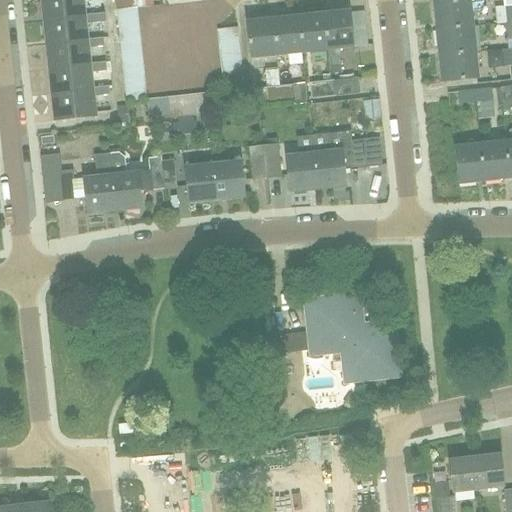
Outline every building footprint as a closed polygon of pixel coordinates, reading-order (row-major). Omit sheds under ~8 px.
[(41,0),(44,21),(85,16),(83,1),(89,0),(41,0)] [(474,29),(471,3),(434,7),(437,33),(474,29)] [(511,6),(503,7),(505,24),(511,22),(511,6)] [(119,21),(139,19),(138,8),(118,10),(119,21)] [(339,60),(338,51),(354,49),(350,12),(324,14),(328,52),(329,61),(339,60)] [(85,16),(44,21),(46,45),(88,41),(86,25),(102,23),(106,22),(105,18),(105,14),(101,14),(85,16)] [(303,54),(328,52),(324,14),(299,17),(303,54)] [(303,54),(299,17),(273,20),(278,57),(303,54)] [(139,19),(119,21),(120,31),(140,30),(139,19)] [(276,57),(278,57),(273,20),(247,23),(251,60),(276,57)] [(238,29),(217,31),(218,41),(239,39),(238,29)] [(477,54),(474,29),(437,33),(440,58),(477,54)] [(140,30),(120,31),(121,42),(141,40),(140,30)] [(88,41),(46,45),(49,70),(91,65),(89,49),(105,47),(105,43),(104,39),(88,41)] [(239,39),(218,41),(219,51),(240,49),(239,39)] [(141,40),(121,42),(122,52),(142,50),(141,40)] [(240,49),(219,51),(220,61),(241,59),(240,49)] [(142,50),(122,52),(123,62),(143,61),(142,50)] [(478,67),(477,54),(440,58),(443,85),(480,80),(479,78),(484,78),(483,66),(478,67)] [(241,59),(220,61),(221,72),(242,70),(241,59)] [(123,62),(124,73),(144,72),(143,61),(123,62)] [(91,65),(49,70),(52,94),(93,89),(92,74),(108,72),(107,67),(107,63),(91,65)] [(242,70),(221,72),(222,82),(243,80),(242,70)] [(124,73),(125,83),(145,81),(144,72),(124,73)] [(266,74),(268,88),(268,90),(269,103),(269,104),(281,102),(280,88),(278,72),(266,74)] [(243,80),(222,82),(223,92),(244,90),(243,80)] [(335,97),(359,94),(358,80),(334,82),(335,97)] [(145,81),(125,83),(126,93),(146,91),(145,81)] [(335,97),(334,82),(311,85),(312,99),(335,97)] [(93,89),(52,94),(55,123),(97,118),(95,98),(110,96),(110,91),(109,87),(93,89)] [(290,101),(295,101),(293,87),(280,88),(281,102),(290,101)] [(451,105),(492,101),(492,89),(450,93),(451,105)] [(146,91),(126,93),(127,103),(147,101),(146,91)] [(208,94),(210,114),(221,113),(219,93),(208,94)] [(198,95),(200,116),(210,114),(208,94),(198,95)] [(187,97),(190,117),(200,116),(198,95),(187,97)] [(177,98),(179,118),(190,117),(187,97),(177,98)] [(167,99),(169,119),(179,118),(177,98),(167,99)] [(157,100),(159,120),(169,119),(167,99),(157,100)] [(159,120),(157,100),(147,101),(149,121),(159,120)] [(381,119),(378,100),(363,102),(365,121),(381,119)] [(379,138),(364,140),(366,168),(382,166),(379,138)] [(281,177),(277,149),(277,140),(262,141),(262,147),(265,179),(281,177)] [(353,169),(366,168),(364,140),(351,141),(353,169)] [(510,178),(506,142),(480,145),(484,181),(510,178)] [(484,181),(480,145),(454,147),(458,184),(484,181)] [(265,179),(262,147),(249,148),(252,180),(265,179)] [(319,190),(347,186),(343,152),(331,154),(330,148),(315,150),(319,190)] [(319,190),(315,150),(300,151),(301,157),(287,159),(291,193),(319,190)] [(110,155),(116,211),(143,208),(142,192),(164,189),(161,161),(161,158),(148,159),(149,173),(128,175),(127,170),(126,170),(124,158),(118,154),(110,155)] [(116,211),(110,155),(95,157),(98,178),(85,180),(89,215),(116,211)] [(218,201),(245,198),(241,163),(228,165),(227,159),(213,161),(218,201)] [(164,189),(177,188),(173,160),(161,161),(164,189)] [(218,201),(213,161),(199,162),(199,167),(186,169),(190,204),(218,201)] [(63,200),(75,199),(72,171),(60,173),(63,200)] [(511,274),(500,279),(511,314),(511,274)] [(366,380),(399,376),(395,342),(385,344),(383,323),(362,325),(360,305),(339,307),(338,297),(304,301),(308,334),(319,333),(321,354),(342,351),(344,372),(365,369),(366,380)] [(144,462),(161,461),(161,447),(143,448),(144,462)] [(476,489),(501,486),(497,453),(472,456),(476,489)] [(476,489),(472,456),(447,459),(451,492),(476,489)] [(147,466),(149,477),(168,473),(166,462),(147,466)] [(290,477),(291,511),(342,511),(342,510),(328,510),(327,493),(300,494),(300,476),(290,477)] [(511,511),(511,490),(502,491),(504,511),(511,511)] [(436,511),(455,511),(454,497),(435,499),(436,511)] [(21,505),(21,511),(49,511),(48,502),(21,505)]
